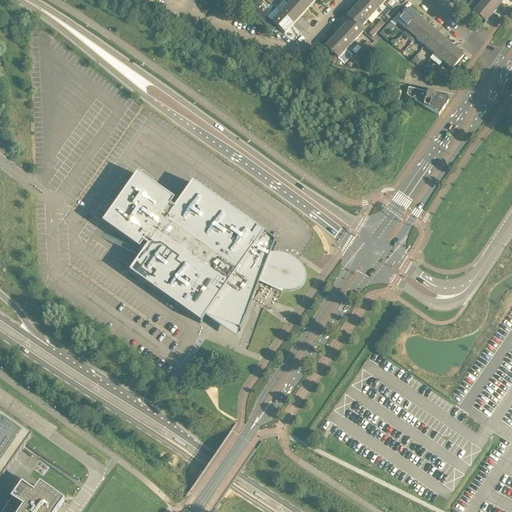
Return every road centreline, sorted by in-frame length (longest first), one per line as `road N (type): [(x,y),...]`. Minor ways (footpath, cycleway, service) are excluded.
road 1 (primary): [(0,334),(271,511)]
road 2 (primary): [(297,511),(33,340)]
road 3 (secondary): [(373,237),(157,84),(121,70)]
road 4 (secondary): [(121,70),(360,254)]
road 5 (secondary): [(360,254),(280,369),(244,439)]
road 6 (secondary): [(244,439),(376,266)]
road 7 (secondary): [(389,249),(511,73)]
road 8 (secondary): [(496,63),(373,237)]
road 9 (residential): [(346,0),(290,54),(178,14)]
road 10 (unclassified): [(376,266),(443,306),(460,300),(474,278)]
